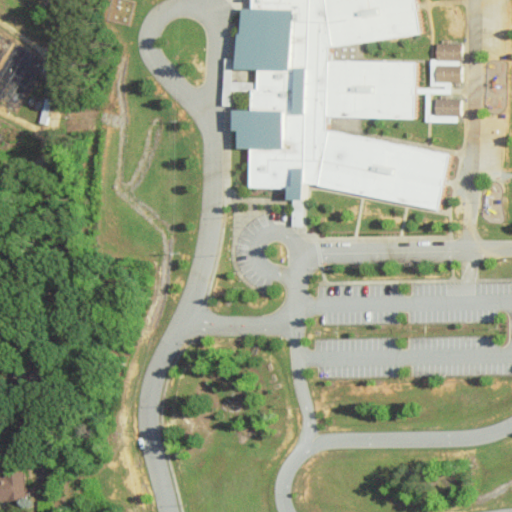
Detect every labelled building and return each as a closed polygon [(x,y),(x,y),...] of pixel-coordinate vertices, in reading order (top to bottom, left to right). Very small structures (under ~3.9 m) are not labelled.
[(414,0),(420,33),(328,45),(329,58),(414,60),(413,118),(328,115),(328,128),(449,152),(437,211),(305,182),(304,201),(287,200),(287,186),(248,186),(249,144),(238,144),(238,127),(232,127),(234,109),(250,108),(251,87),(257,88),(258,66),(236,64),(237,30),(242,30),(241,6),(251,5),(251,0),(414,0)] [(434,43),(434,57),(457,58),(458,43),(434,43)] [(0,100),(12,106),(36,61),(9,46),(0,63),(0,100)] [(434,65),(433,80),(456,80),(457,66),(434,65)] [(434,98),(433,112),(456,113),(457,98),(434,98)] [(0,500),(24,499),(23,470),(4,471),(4,476),(0,476),(0,500)]
